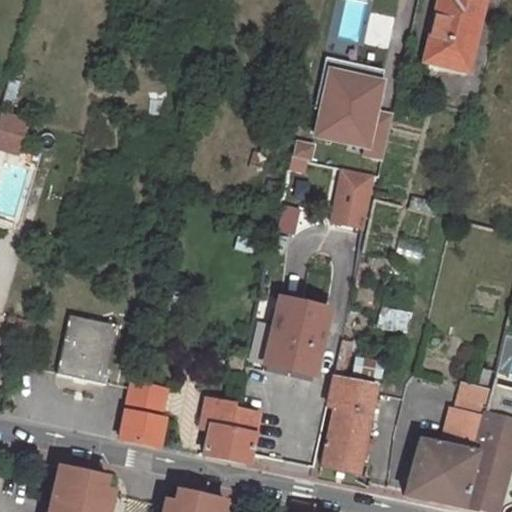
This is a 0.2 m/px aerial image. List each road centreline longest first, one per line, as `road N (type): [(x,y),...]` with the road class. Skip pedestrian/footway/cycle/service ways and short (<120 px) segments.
road 1 (unclassified): [(148,461),(382,509)]
road 2 (unclassified): [(0,431),(148,461)]
